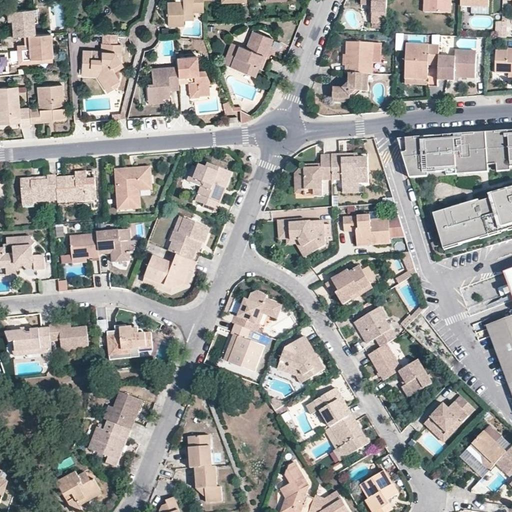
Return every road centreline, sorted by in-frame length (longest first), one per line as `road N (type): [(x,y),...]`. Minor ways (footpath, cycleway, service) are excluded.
road 1 (residential): [(233,253),(286,279),(313,306),(428,495),(426,511)]
road 2 (residential): [(265,135),(0,154)]
road 3 (residential): [(511,115),(294,130)]
road 4 (residential): [(0,306),(118,295),(201,326)]
road 5 (residential): [(201,326),(133,511)]
road 6 (residential): [(329,0),(284,118)]
